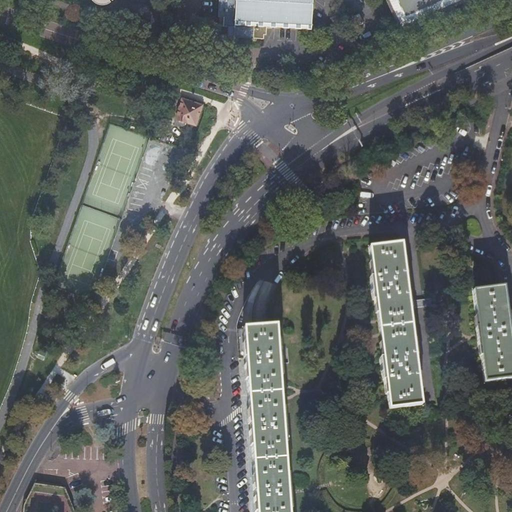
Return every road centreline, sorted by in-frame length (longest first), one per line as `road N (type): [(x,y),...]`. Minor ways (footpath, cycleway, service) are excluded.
road 1 (primary): [(263,122),(228,157),(180,245),(140,357)]
road 2 (primary): [(166,365),(198,275),(235,220),(312,151)]
road 3 (tertiary): [(245,95),(0,14)]
road 4 (secondary): [(140,357),(85,377),(43,439)]
road 5 (primary): [(408,60),(292,104)]
road 6 (primary): [(401,93),(511,41)]
